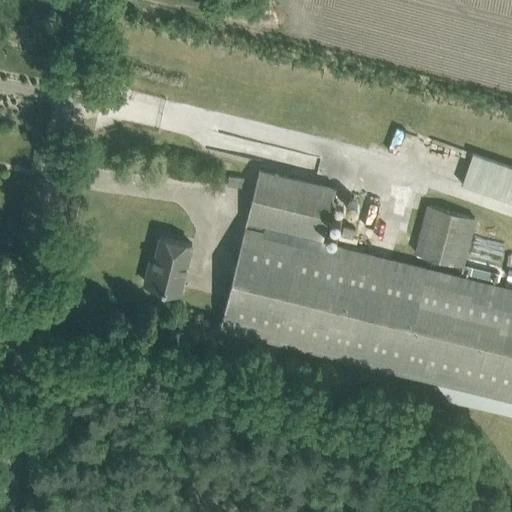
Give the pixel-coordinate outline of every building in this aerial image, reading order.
[(458,182),(511,199),(511,163),(469,150),(458,182)] [(246,225),(228,299),(222,325),(439,378),(450,398),(511,412),(511,285),(460,273),(414,262),(323,239),(336,188),(260,169),(246,225)] [(230,175),(229,185),(244,187),(245,176),(230,175)] [(429,204),(416,253),(462,265),(475,216),(429,204)] [(146,281),(165,286),(181,290),(188,262),(193,242),(162,235),(157,255),(152,253),(146,281)]
